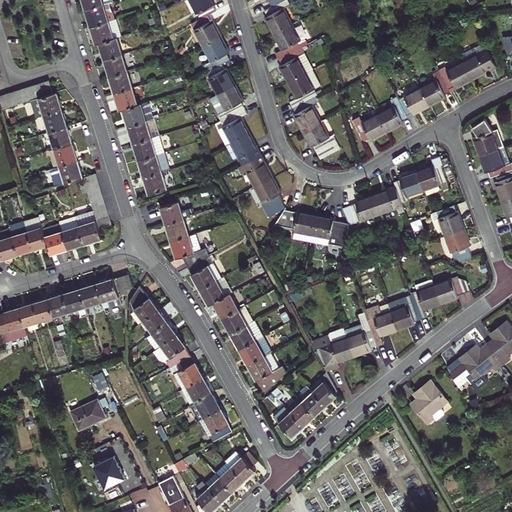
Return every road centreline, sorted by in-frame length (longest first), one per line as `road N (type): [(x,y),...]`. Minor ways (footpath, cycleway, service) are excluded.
road 1 (residential): [(236,0),(281,150),(311,177),(335,182),(359,174),(445,127)]
road 2 (residential): [(284,478),(398,370),(510,283)]
road 3 (residential): [(284,478),(195,314),(136,248)]
road 4 (residential): [(136,248),(90,101),(70,66)]
road 5 (residential): [(445,127),(510,283)]
road 6 (residential): [(9,288),(136,248)]
